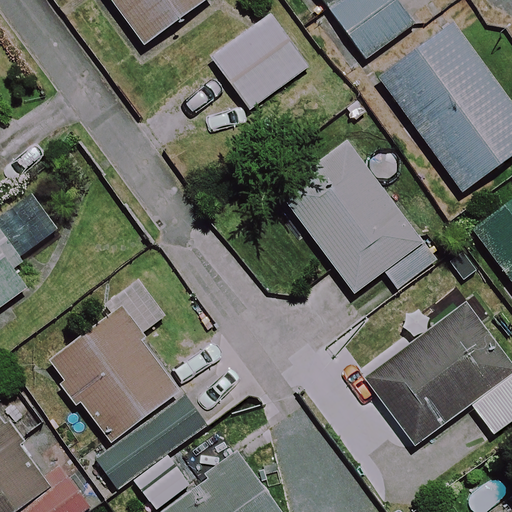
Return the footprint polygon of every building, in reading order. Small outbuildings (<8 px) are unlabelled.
[(208,2),(207,0),(107,0),(144,49),(208,2)] [(409,29),(387,0),(317,0),(363,62),(409,29)] [(308,66),(270,18),(208,66),(246,115),(308,66)] [(511,157),(511,113),(452,28),(378,80),(459,195),(511,157)] [(330,108),(312,82),(269,112),(287,138),(330,108)] [(433,264),(344,141),(273,192),(350,298),(382,275),(394,292),(433,264)] [(511,200),(470,232),(511,288),(511,200)] [(0,308),(26,290),(0,252),(0,308)] [(511,422),(511,373),(462,308),(365,382),(415,447),(467,408),(490,439),(511,422)] [(200,429),(112,316),(48,365),(112,447),(92,463),(115,493),(137,475),(148,490),(165,476),(156,463),(200,429)] [(51,492),(0,426),(0,511),(82,511),(86,510),(64,482),(51,492)] [(511,442),(494,454),(511,480),(511,442)] [(272,511),(235,461),(167,511),(272,511)] [(511,511),(511,509),(507,502),(492,511),(511,511)]
